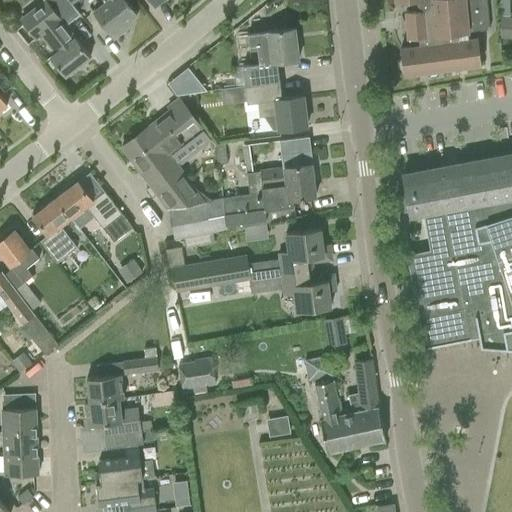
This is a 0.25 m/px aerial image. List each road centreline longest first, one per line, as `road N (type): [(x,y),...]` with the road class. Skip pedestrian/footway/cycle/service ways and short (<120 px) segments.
road 1 (tertiary): [(419,511),(344,0)]
road 2 (residential): [(69,127),(233,0)]
road 3 (residential): [(64,511),(58,360)]
